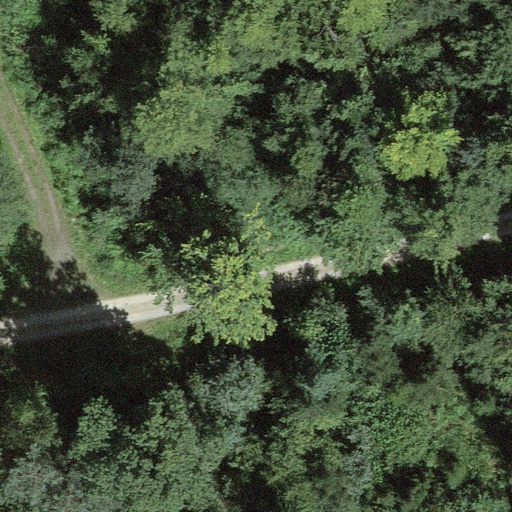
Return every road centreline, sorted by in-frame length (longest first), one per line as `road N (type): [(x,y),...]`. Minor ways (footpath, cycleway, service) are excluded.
road 1 (track): [(0,330),(76,322),(511,220)]
road 2 (track): [(250,511),(76,322),(51,221),(0,100)]
